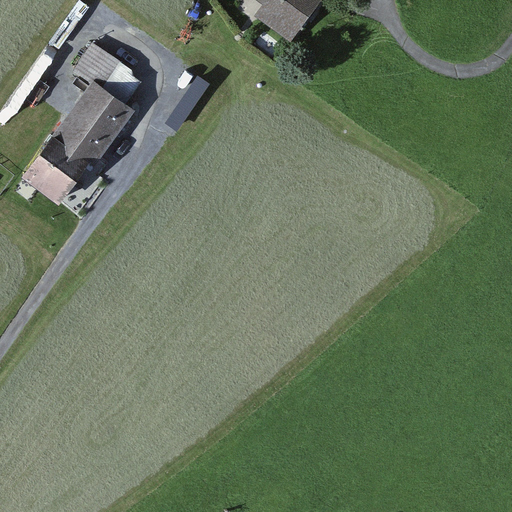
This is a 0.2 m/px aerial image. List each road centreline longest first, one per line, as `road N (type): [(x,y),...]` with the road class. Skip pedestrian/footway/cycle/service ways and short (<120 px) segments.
road 1 (track): [(0,344),(123,171),(153,82),(132,67)]
road 2 (track): [(511,44),(486,72),(442,73),(401,37),(379,0)]
